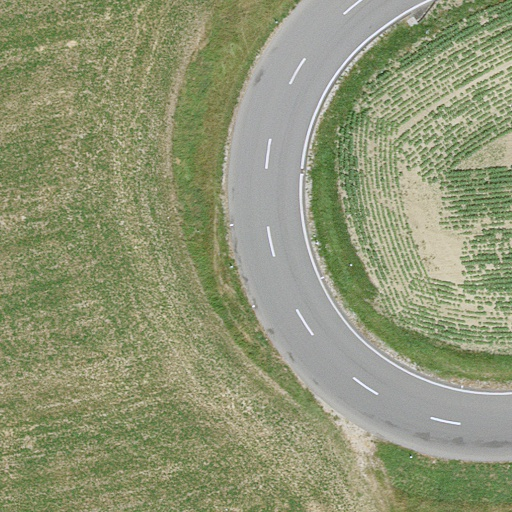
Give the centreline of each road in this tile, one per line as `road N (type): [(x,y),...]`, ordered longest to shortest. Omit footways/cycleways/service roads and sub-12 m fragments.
road 1 (tertiary): [(383,0),(317,37),(266,159),(281,292),(386,399),(511,421)]
road 2 (track): [(389,511),(351,422),(341,352)]
